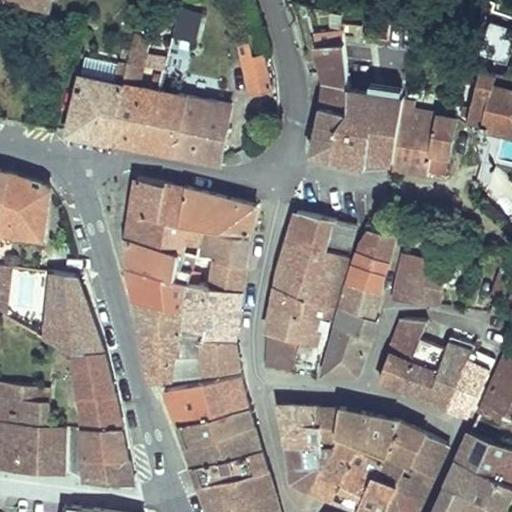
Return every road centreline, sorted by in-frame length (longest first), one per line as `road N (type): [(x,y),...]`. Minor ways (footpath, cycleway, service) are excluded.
road 1 (tertiary): [(70,173),(89,206),(173,494)]
road 2 (residential): [(277,183),(135,158),(70,173)]
road 3 (residential): [(265,384),(251,326),(277,183)]
road 4 (residential): [(277,183),(298,79),(270,0)]
road 5 (residential): [(0,481),(173,494)]
road 6 (residential): [(291,511),(265,384)]
road 7 (residential): [(511,320),(389,304)]
